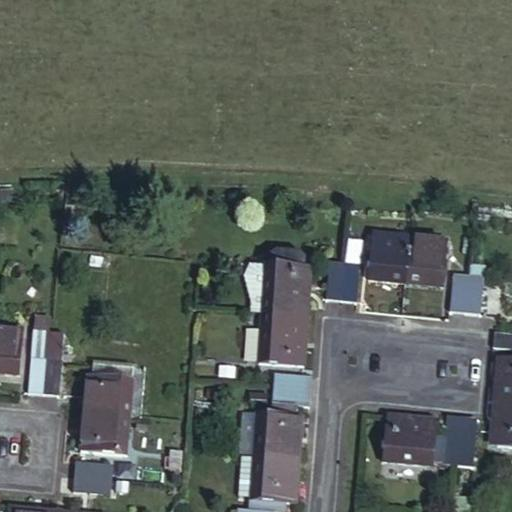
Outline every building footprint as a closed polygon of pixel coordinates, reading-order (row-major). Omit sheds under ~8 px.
[(406,286),(410,241),(392,239),(391,244),(372,242),(369,283),(406,286)] [(430,243),(410,241),(406,286),(445,290),(448,249),(430,247),(430,243)] [(341,304),(345,268),(331,266),(327,302),(341,304)] [(266,267),(262,317),(301,319),(303,291),(309,291),(311,269),(266,267)] [(361,269),(345,268),(341,304),(358,305),(361,269)] [(454,279),(449,314),(465,316),(469,280),(454,279)] [(465,316),(481,317),(485,281),(469,280),(465,316)] [(301,319),(262,317),(259,366),(303,369),(305,347),(299,347),(301,319)] [(35,322),(34,334),(50,335),(51,324),(35,322)] [(0,330),(0,375),(20,377),(24,337),(7,336),(7,331),(0,330)] [(34,334),(28,396),(44,397),(50,335),(34,334)] [(50,335),(44,397),(60,399),(60,396),(66,337),(50,335)] [(511,337),(496,336),(494,351),(511,352),(511,337)] [(511,360),(507,360),(504,389),(497,389),(495,406),(511,407),(511,360)] [(93,364),(92,379),(131,382),(132,367),(93,364)] [(274,376),(273,392),(310,394),(311,378),(303,377),(274,376)] [(88,378),(87,399),(93,400),(92,416),(129,419),(131,382),(92,379),(88,378)] [(310,394),(273,392),(272,408),(296,409),(309,410),(310,394)] [(501,424),(500,435),(499,449),(511,450),(511,407),(495,406),(494,425),(501,424)] [(296,409),(272,408),(271,417),(295,418),(296,409)] [(129,419),(92,416),(90,435),(83,435),(82,455),(126,459),(129,419)] [(293,442),(295,418),(271,417),(256,416),(253,460),(299,462),(300,443),(293,442)] [(463,420),(448,418),(447,430),(446,439),(443,466),(443,468),(458,469),(463,420)] [(436,438),(437,430),(408,428),(408,420),(386,419),(381,464),(433,469),(434,465),(436,438)] [(479,420),(463,420),(458,469),(474,471),(477,433),(479,420)] [(443,466),(446,439),(436,438),(434,465),(443,466)] [(253,460),(240,459),(237,499),(251,500),(253,460)] [(253,460),(251,500),(250,504),(285,506),(289,506),(291,481),(298,481),(299,462),(253,460)] [(75,479),(112,482),(113,468),(81,465),(76,464),(75,479)] [(73,494),(91,496),(110,497),(112,482),(75,479),(73,494)] [(468,511),(470,501),(458,500),(456,511),(468,511)]
